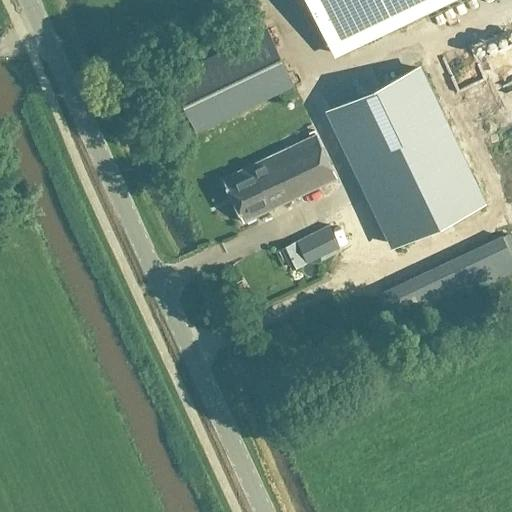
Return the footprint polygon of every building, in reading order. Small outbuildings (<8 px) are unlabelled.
[(306,0),(332,53),(443,0),(306,0)] [(292,87),(266,32),(169,78),(194,133),(292,87)] [(449,74),(474,65),(469,51),(443,60),(449,74)] [(425,64),(335,104),(372,189),(462,149),(425,64)] [(242,223),(335,179),(313,132),(308,134),(310,138),(221,180),(242,223)] [(338,249),(327,226),(295,242),(306,265),(338,249)] [(511,262),(501,235),(375,295),(392,331),(511,274),(511,262)]
